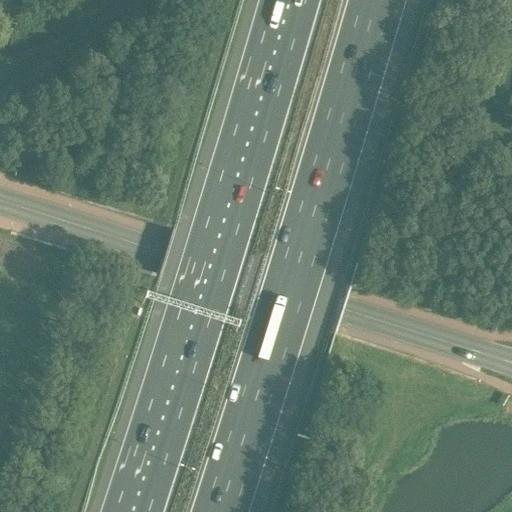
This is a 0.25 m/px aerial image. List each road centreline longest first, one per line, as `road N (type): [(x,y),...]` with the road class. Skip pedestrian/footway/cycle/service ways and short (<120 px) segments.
road 1 (tertiary): [(511,362),(0,201)]
road 2 (motorway): [(217,511),(374,0)]
road 3 (motorway): [(289,0),(133,511)]
